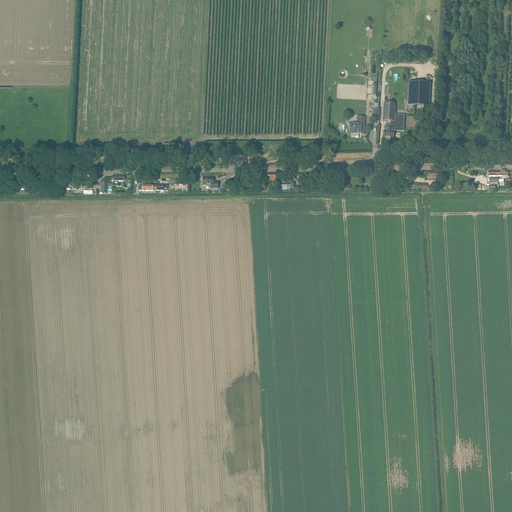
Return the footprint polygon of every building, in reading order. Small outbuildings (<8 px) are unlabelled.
[(430,106),(430,83),(409,82),(408,105),(430,106)] [(384,104),(383,121),(391,122),(391,126),(385,126),(385,131),(384,131),(384,137),(394,138),(394,131),(404,132),(405,115),(395,115),(396,104),(384,104)] [(348,134),(364,135),(365,117),(357,117),(356,123),(348,123),(348,124),(350,124),(349,133),(348,133),(348,134)] [(438,172),(428,172),(428,181),(438,181),(438,172)] [(275,173),(263,173),(263,177),(263,179),(263,181),(275,181),(275,176),(275,175),(275,173)] [(212,178),(202,178),(203,186),(210,185),(210,189),(218,189),(218,183),(213,183),(212,178)] [(178,180),(178,185),(182,185),(182,190),(187,190),(187,180),(178,180)]
